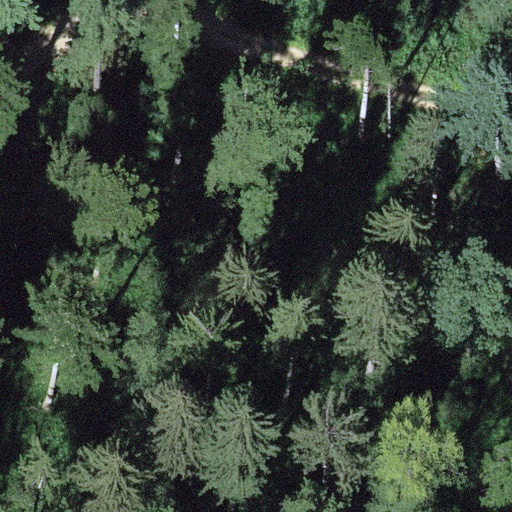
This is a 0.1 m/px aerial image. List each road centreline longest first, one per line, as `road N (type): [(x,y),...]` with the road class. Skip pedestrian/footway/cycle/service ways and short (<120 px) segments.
road 1 (track): [(511,122),(272,45),(200,0)]
road 2 (track): [(117,0),(0,72)]
